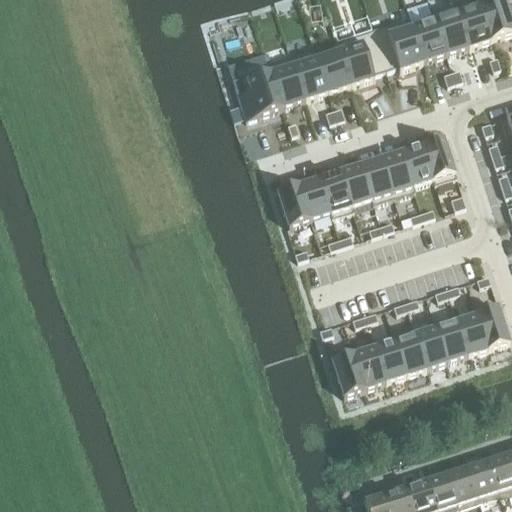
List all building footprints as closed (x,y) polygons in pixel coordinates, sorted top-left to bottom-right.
[(511,0),(483,0),(476,2),(478,7),(479,7),(492,48),(511,41),(511,0)] [(457,14),(456,14),(469,55),(492,48),(479,7),(478,7),(457,14)] [(455,9),(430,17),(432,22),(433,21),(446,63),(469,55),(456,14),(457,14),(455,9)] [(411,29),(410,29),(423,70),(446,63),(433,21),(432,22),(411,29)] [(409,24),(372,36),(386,78),(398,74),(400,78),(423,70),(410,29),(411,29),(409,24)] [(372,36),(335,48),(337,53),(338,52),(351,93),(375,86),(373,82),(386,78),(372,36)] [(316,59),(315,60),(328,101),(351,93),(338,52),(337,53),(316,59)] [(314,55),(291,63),(305,108),(328,101),(315,60),(316,59),(314,55)] [(291,63),(267,70),(268,75),(269,74),(283,116),(305,108),(291,63)] [(497,64),(489,66),(493,78),(501,75),(497,64)] [(268,75),(233,86),(246,127),(283,116),(269,74),(268,75)] [(459,76),(451,79),(455,90),(463,87),(459,76)] [(451,79),(444,81),(447,93),(455,90),(451,79)] [(341,114),(333,117),(337,128),(345,126),(341,114)] [(333,117),(325,119),(329,131),(337,128),(333,117)] [(511,122),(501,126),(507,143),(511,141),(511,140),(511,139),(511,122)] [(296,129),(288,132),(291,143),(299,141),(296,129)] [(490,129),(481,132),(485,142),(493,139),(490,129)] [(444,144),(422,151),(434,188),(433,188),(434,193),(457,186),(444,144)] [(497,150),(488,153),(492,164),(500,161),(497,150)] [(422,151),(401,158),(413,195),(414,194),(433,188),(434,188),(422,151)] [(401,158),(381,165),(394,206),(416,199),(414,194),(413,195),(401,158)] [(500,161),(492,164),(495,174),(504,171),(500,161)] [(381,165),(361,171),(372,208),(373,212),(394,206),(381,165)] [(361,171),(340,178),(352,214),(353,214),(372,208),(361,171)] [(340,178),(319,185),(331,221),(330,221),(332,226),(354,218),(353,214),(352,214),(340,178)] [(507,181),(498,184),(501,194),(510,191),(507,181)] [(319,185),(298,191),(310,228),(330,221),(331,221),(319,185)] [(298,191),(277,198),(289,235),(310,228),(298,191)] [(511,197),(510,191),(501,194),(505,204),(511,201),(511,197)] [(462,202),(451,206),(455,217),(466,213),(462,202)] [(433,216),(421,219),(424,227),(435,223),(433,216)] [(421,219),(410,223),(412,231),(424,227),(421,219)] [(392,229),(380,232),(383,240),(394,237),(392,229)] [(380,232),(369,236),(371,244),(383,240),(380,232)] [(351,242),(339,246),(342,253),(353,250),(351,242)] [(339,246),(328,249),(330,257),(342,253),(339,246)] [(306,256),(295,260),(297,268),(309,264),(306,256)] [(488,282),(477,286),(479,294),(491,290),(488,282)] [(458,292),(446,296),(449,304),(460,300),(458,292)] [(446,296),(435,300),(437,307),(449,304),(446,296)] [(417,306),(405,309),(408,317),(419,313),(417,306)] [(405,309),(394,313),(396,321),(408,317),(405,309)] [(498,313),(477,320),(489,357),(510,350),(498,313)] [(375,319),(364,323),(366,330),(378,327),(375,319)] [(457,327),(456,327),(468,363),(489,357),(477,320),(457,327)] [(455,322),(434,329),(447,370),(468,363),(456,327),(457,327),(455,322)] [(364,323),(352,326),(355,334),(366,330),(364,323)] [(434,329),(413,336),(414,341),(415,340),(427,377),(447,370),(434,329)] [(331,333),(320,337),(322,345),(334,341),(331,333)] [(414,341),(395,347),(406,383),(427,377),(415,340),(414,341)] [(375,353),(374,354),(386,390),(406,383),(395,347),(375,353)] [(373,349),(351,356),(365,397),(386,390),(374,354),(375,353),(373,349)] [(351,356),(330,363),(344,404),(365,397),(351,356)] [(511,501),(511,465),(510,460),(489,466),(502,505),(511,501)] [(489,466),(469,473),(480,508),(500,502),(501,505),(502,505),(489,466)] [(469,511),(480,508),(469,473),(448,480),(458,511),(469,511)] [(458,511),(448,480),(427,486),(435,511),(458,511)] [(435,511),(427,486),(406,493),(412,511),(435,511)] [(412,511),(406,493),(386,500),(389,511),(412,511)] [(366,511),(389,511),(386,500),(365,507),(366,511)]
